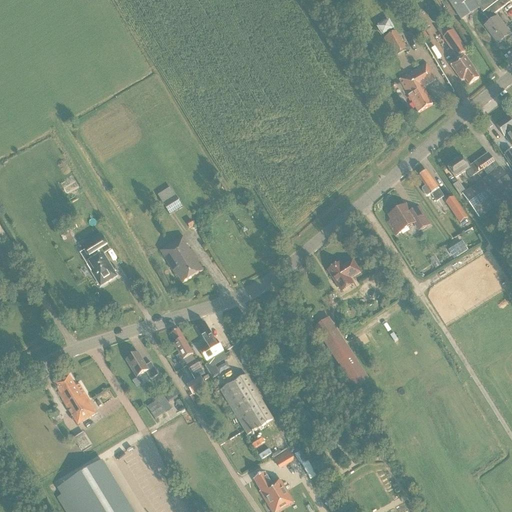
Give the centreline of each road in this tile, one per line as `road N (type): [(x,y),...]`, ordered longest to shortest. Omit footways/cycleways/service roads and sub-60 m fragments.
road 1 (tertiary): [(511,77),(287,268),(238,296),(145,326)]
road 2 (track): [(57,124),(171,319)]
road 3 (unclassified): [(257,511),(145,326)]
road 4 (tertiary): [(145,326),(68,351),(0,387)]
